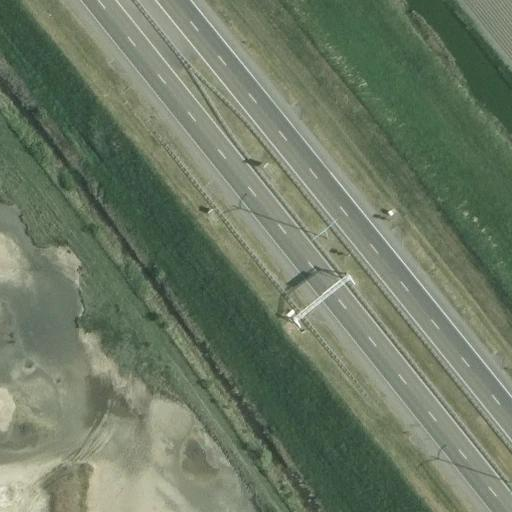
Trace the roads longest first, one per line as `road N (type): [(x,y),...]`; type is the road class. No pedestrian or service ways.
road 1 (trunk): [(88,0),(500,511)]
road 2 (trunk): [(511,423),(168,0)]
